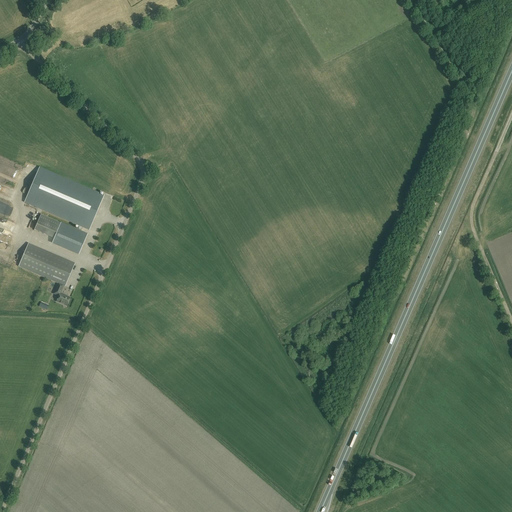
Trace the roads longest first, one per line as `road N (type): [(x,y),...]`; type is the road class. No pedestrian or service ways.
road 1 (unclassified): [(0,511),(142,178),(139,161),(19,40)]
road 2 (trunk): [(319,511),(511,70)]
